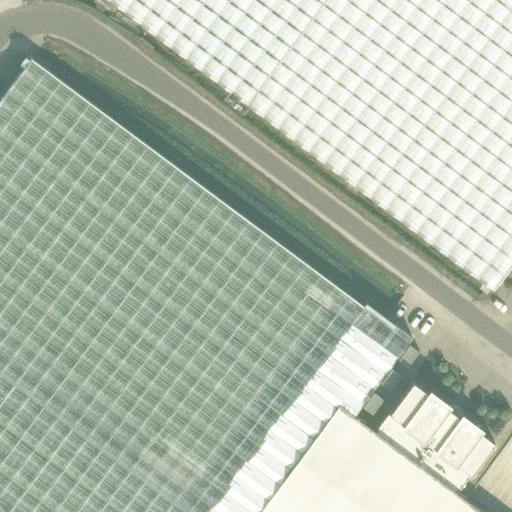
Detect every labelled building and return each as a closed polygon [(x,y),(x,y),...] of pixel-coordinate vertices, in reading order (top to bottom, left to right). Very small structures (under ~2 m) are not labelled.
[(511,0),(112,0),(495,288),(511,266),(511,0)] [(257,511),(339,402),(353,413),(411,335),(365,300),(362,304),(140,134),(137,139),(31,56),(0,97),(0,511),(257,511)] [(149,127),(143,136),(198,177),(205,169),(149,127)] [(409,345),(399,359),(407,366),(418,351),(409,345)] [(391,368),(381,382),(390,389),(400,375),(391,368)] [(486,511),(457,490),(494,441),(478,429),(479,427),(461,414),(460,415),(446,405),(447,403),(429,390),(428,392),(412,380),(375,429),(353,413),(339,402),(257,511),(486,511)] [(374,392),(363,406),(372,413),(383,399),(374,392)]
